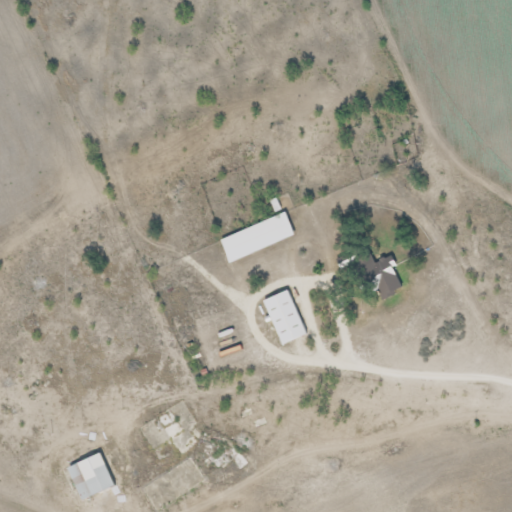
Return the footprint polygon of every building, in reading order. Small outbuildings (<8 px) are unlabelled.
[(294,237),(284,213),(218,240),(228,264),(294,237)] [(402,289),(389,255),(356,268),(369,301),(402,289)] [(305,336),(288,291),(263,300),(280,346),(305,336)] [(154,421),(172,454),(188,445),(170,412),(154,421)] [(196,444),(214,471),(231,460),(238,471),(244,466),(219,428),(196,444)] [(65,468),(80,502),(113,487),(98,454),(65,468)]
